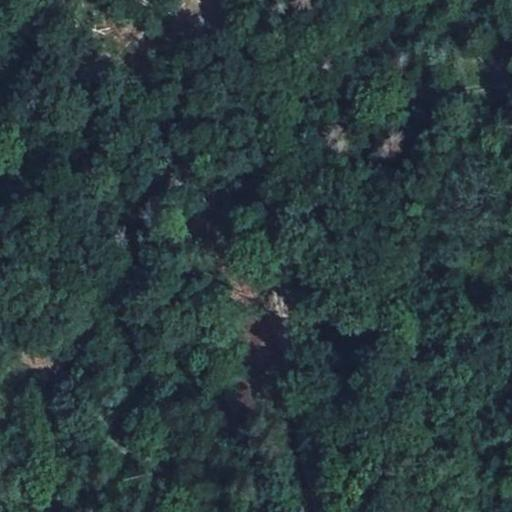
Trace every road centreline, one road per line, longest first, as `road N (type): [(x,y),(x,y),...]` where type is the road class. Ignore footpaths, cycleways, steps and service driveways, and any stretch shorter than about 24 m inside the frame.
road 1 (track): [(335,511),(237,0)]
road 2 (track): [(511,71),(261,108)]
